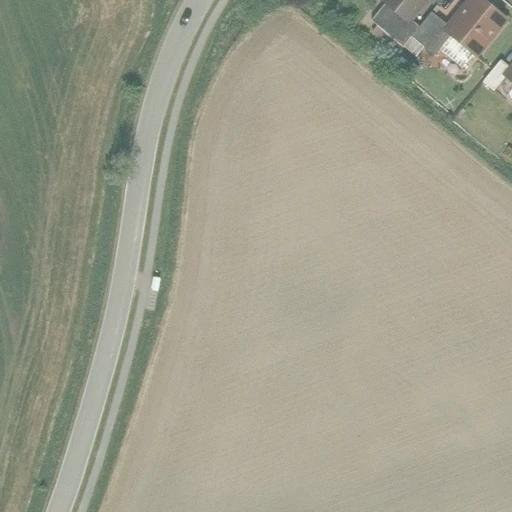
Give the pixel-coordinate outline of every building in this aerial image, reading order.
[(399,28),(407,19),(398,12),(393,17),(373,0),(366,0),(356,12),(389,40),(399,28)] [(398,12),(406,0),(373,0),(393,17),(398,12)] [(466,50),(495,13),(478,0),(450,0),(437,18),(431,25),(435,28),(466,50)] [(399,28),(420,46),(435,28),(431,25),(437,18),(420,4),(407,19),(399,28)] [(511,46),(499,62),(492,70),(511,85),(511,46)] [(499,62),(484,51),(465,74),(480,86),(492,70),(499,62)]
